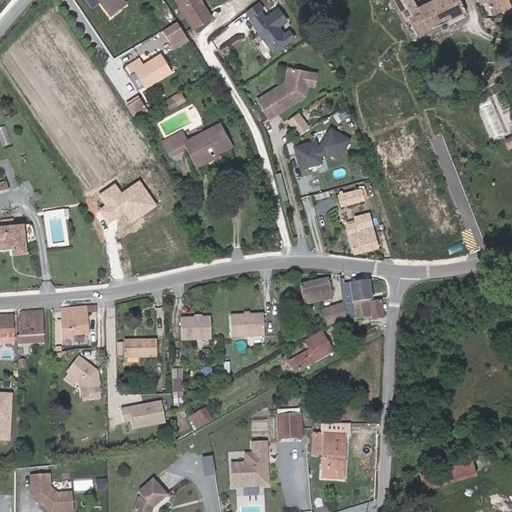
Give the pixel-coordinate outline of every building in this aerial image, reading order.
[(119,0),(85,0),(97,0),(104,10),(120,0),(119,0)] [(199,0),(175,0),(190,24),(208,14),(199,0)] [(418,9),(417,6),(413,0),(393,0),(402,16),(399,17),(400,19),(418,9)] [(459,0),(428,0),(417,6),(418,9),(400,19),(411,38),(415,36),(463,8),(459,0)] [(509,2),(508,0),(486,0),(492,10),(509,2)] [(263,12),(259,6),(247,14),(254,23),(256,22),(259,25),(256,27),(272,47),(291,33),(286,26),(282,28),(277,21),(285,15),(276,2),(263,12)] [(174,17),(161,25),(168,37),(181,29),(174,17)] [(137,58),(128,63),(130,66),(122,71),(127,80),(135,75),(138,81),(164,64),(153,47),(136,57),(137,58)] [(137,58),(136,57),(133,52),(121,59),(124,65),(128,63),(137,58)] [(303,91),(306,80),(309,68),(288,62),(284,77),(256,93),(266,112),(303,91)] [(316,69),(309,68),(306,80),(313,81),(316,69)] [(177,92),(173,84),(159,93),(163,101),(177,92)] [(129,111),(141,104),(134,90),(121,98),(129,111)] [(182,90),(166,99),(171,108),(187,99),(182,90)] [(301,110),(288,119),(298,135),(311,126),(301,110)] [(215,119),(184,135),(179,137),(182,143),(190,159),(212,148),(215,147),(212,140),(214,138),(218,145),(226,141),(217,122),(216,120),(215,119)] [(291,134),(284,138),(287,150),(295,148),(298,162),(319,156),(317,149),(322,148),(324,145),(337,152),(347,133),(328,123),(318,142),(315,142),(314,135),(293,141),(291,134)] [(179,137),(184,135),(179,125),(166,132),(158,136),(166,151),(182,143),(179,137)] [(212,148),(190,159),(192,163),(214,152),(212,148)] [(361,184),(337,191),(340,201),(364,193),(361,184)] [(346,220),(355,247),(376,239),(363,200),(351,204),(355,217),(346,220)] [(12,249),(24,248),(21,220),(0,221),(0,243),(11,242),(12,249)] [(323,267),(294,272),(300,294),(327,289),(323,267)] [(375,292),(365,294),(361,272),(336,275),(338,295),(339,311),(350,310),(350,311),(365,308),(366,311),(377,309),(375,292)] [(339,311),(338,295),(320,298),(323,314),(339,311)] [(79,298),(56,301),(59,333),(67,332),(66,326),(81,325),(79,298)] [(16,329),(12,330),(12,337),(39,335),(36,303),(14,305),(16,329)] [(253,308),(222,309),(223,331),(255,329),(253,308)] [(201,313),(173,314),(174,335),(203,333),(201,313)] [(301,335),(307,344),(286,356),(292,365),(328,344),(317,326),(301,335)] [(120,333),(121,350),(155,349),(154,332),(120,333)] [(96,380),(94,365),(75,350),(64,365),(77,375),(77,382),(79,382),(81,394),(96,392),(94,380),(96,380)] [(21,353),(13,354),(14,362),(22,361),(21,353)] [(174,402),(184,402),(184,368),(174,368),(174,402)] [(0,439),(11,440),(14,392),(0,391),(0,439)] [(162,420),(158,398),(117,405),(120,418),(127,417),(128,425),(162,420)] [(197,422),(207,416),(201,406),(191,411),(197,422)] [(274,408),(274,431),(296,431),(296,408),(274,408)] [(320,473),(341,474),(342,441),(341,441),(341,430),(308,428),(307,448),(321,449),(320,473)] [(226,478),(262,477),(260,434),(247,435),(247,446),(239,446),(240,453),(236,455),(225,455),(226,478)] [(466,455),(419,470),(423,482),(470,467),(466,455)] [(46,471),(28,473),(30,498),(44,510),(70,508),(69,490),(60,491),(59,479),(46,480),(46,471)] [(130,511),(147,511),(149,505),(163,492),(149,477),(135,490),(138,493),(135,496),(130,510),(130,511)] [(260,488),(245,486),(244,493),(260,494),(260,488)]
